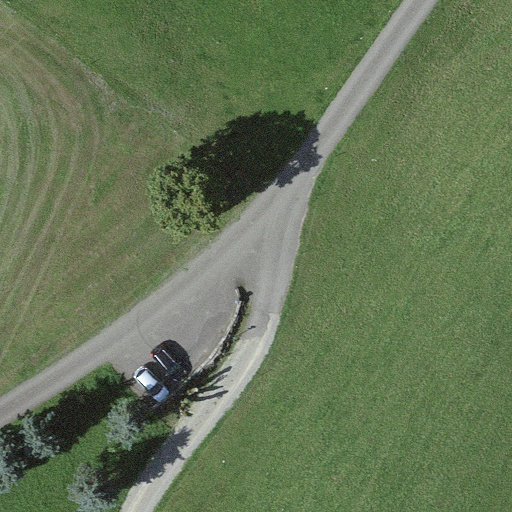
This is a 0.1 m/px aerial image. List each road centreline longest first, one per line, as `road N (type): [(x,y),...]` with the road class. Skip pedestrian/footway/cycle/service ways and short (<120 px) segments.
road 1 (unclassified): [(421,0),(369,66),(290,201),(116,342),(0,412)]
road 2 (track): [(290,201),(268,321),(199,435),(131,511)]
